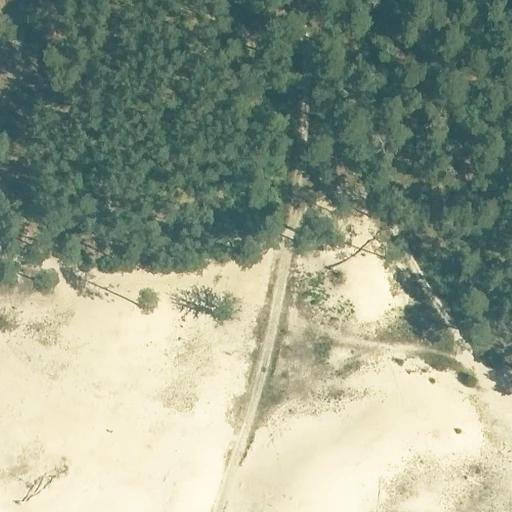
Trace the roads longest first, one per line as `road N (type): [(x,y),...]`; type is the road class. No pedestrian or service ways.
road 1 (track): [(287,250),(221,511)]
road 2 (track): [(291,0),(306,98),(294,187)]
road 3 (track): [(511,166),(379,202)]
